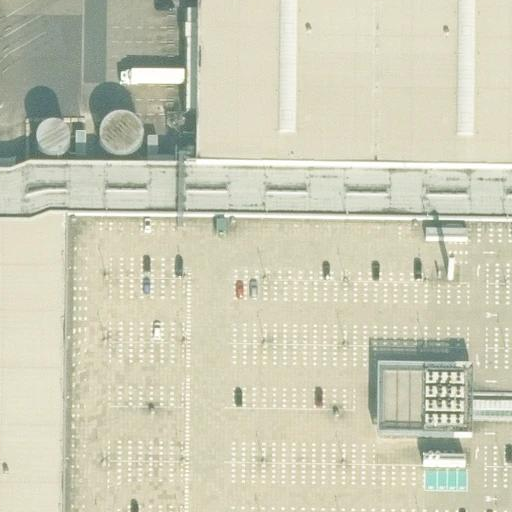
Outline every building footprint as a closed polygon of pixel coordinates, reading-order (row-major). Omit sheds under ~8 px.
[(511,0),(196,0),(195,176),(511,179),(511,0)] [(123,125),(119,125),(115,126),(111,127),(108,129),(106,130),(103,133),(102,136),(100,139),(99,142),(99,145),(99,149),(99,152),(100,154),(102,158),(104,161),(107,164),(110,165),(113,167),(117,168),(120,168),(125,167),(129,166),(131,165),(134,163),(137,160),(139,157),(140,154),(141,152),(141,150),(141,146),(141,142),(140,140),(139,137),(137,134),(136,132),(133,130),(131,128),(127,126),(123,125)] [(41,162),(71,166),(75,136),(45,132),(41,162)] [(511,179),(195,176),(173,176),(173,168),(156,168),(157,144),(147,144),(147,167),(146,167),(146,175),(145,175),(145,176),(0,174),(0,226),(511,231),(511,179)] [(511,511),(511,231),(0,226),(0,511),(511,511)]
